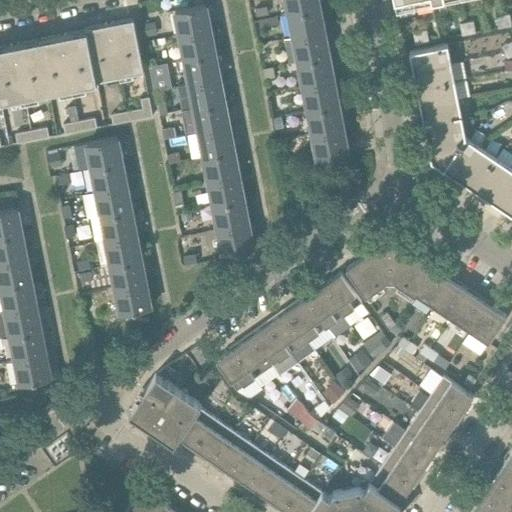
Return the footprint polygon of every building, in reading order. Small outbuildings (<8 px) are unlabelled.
[(286,0),(289,14),(319,8),(317,0),(286,0)] [(394,0),(396,9),(415,5),(413,0),(394,0)] [(445,0),(432,0),(433,2),(439,1),(442,16),(448,15),(445,0)] [(181,35),(210,29),(206,5),(176,11),(181,35)] [(294,38),(324,32),(319,8),(289,14),(294,38)] [(505,27),(511,26),(511,25),(510,14),(503,16),(505,27)] [(498,29),(505,27),(503,16),(497,17),(498,29)] [(119,77),(144,72),(133,19),(109,24),(119,77)] [(470,33),(477,32),(475,20),(468,21),(470,33)] [(463,34),(470,33),(468,21),(461,22),(463,34)] [(94,82),(119,77),(109,24),(84,29),(84,31),(94,82)] [(185,59),(215,54),(210,29),(181,35),(185,59)] [(423,43),(430,42),(428,30),(421,31),(423,43)] [(95,84),(94,82),(84,31),(62,35),(72,88),(95,84)] [(417,44),(423,43),(421,31),(415,32),(417,44)] [(298,60),(328,54),(324,32),(294,38),(298,60)] [(49,93),(72,88),(62,35),(38,40),(49,93)] [(26,98),(49,93),(38,40),(16,45),(26,98)] [(505,52),(511,48),(511,41),(502,46),(505,52)] [(413,69),(451,62),(447,44),(410,52),(413,69)] [(3,102),(26,98),(16,45),(0,47),(0,88),(2,100),(3,102)] [(190,84),(220,78),(215,54),(185,59),(190,84)] [(304,89),(334,83),(328,54),(298,60),(301,76),(270,81),(272,92),(304,87),(304,89)] [(417,88),(455,81),(451,62),(413,69),(417,88)] [(150,67),(155,91),(156,91),(164,89),(172,88),(167,63),(150,66),(150,67)] [(195,109),(225,103),(220,78),(190,84),(195,109)] [(420,106),(458,98),(455,81),(417,88),(420,106)] [(309,111),(338,105),(334,83),(304,89),(309,111)] [(129,121),(153,116),(149,97),(141,99),(143,108),(127,112),(129,121)] [(424,123),(462,116),(458,98),(420,106),(424,123)] [(200,133),(230,128),(225,103),(195,109),(184,111),(189,136),(200,133)] [(313,134),(343,128),(338,105),(309,111),(313,134)] [(114,124),(129,121),(127,112),(112,115),(114,124)] [(431,161),(444,169),(466,137),(462,116),(424,123),(431,161)] [(82,130),(97,127),(95,117),(80,121),(82,130)] [(66,134),(82,130),(80,121),(64,124),(66,134)] [(33,140),(49,137),(48,127),(32,130),(33,140)] [(205,157),(234,151),(230,128),(200,133),(205,157)] [(318,159),(348,153),(343,128),(313,134),(318,159)] [(17,143),(33,140),(32,130),(15,133),(17,143)] [(444,169),(459,180),(481,147),(466,137),(444,169)] [(87,144),(92,168),(122,162),(117,138),(87,144)] [(459,180),(474,190),(496,158),(481,147),(459,180)] [(209,180),(239,174),(234,151),(205,157),(209,180)] [(474,190),(490,200),(511,168),(496,158),(474,190)] [(92,168),(97,192),(127,186),(122,162),(92,168)] [(490,200),(505,210),(511,199),(511,168),(490,200)] [(214,205),(243,199),(239,174),(209,180),(214,205)] [(97,192),(102,216),(132,210),(127,186),(97,192)] [(218,227),(248,222),(243,199),(214,205),(218,227)] [(0,236),(22,232),(17,209),(0,211),(0,236)] [(102,216),(107,242),(137,236),(132,210),(102,216)] [(248,222),(218,227),(224,254),(253,248),(248,222)] [(0,262),(27,257),(22,232),(0,236),(0,262)] [(107,242),(112,266),(142,260),(137,236),(107,242)] [(403,286),(415,294),(434,267),(421,259),(395,241),(393,244),(390,244),(387,244),(385,241),(360,259),(346,269),(366,297),(380,287),(392,279),(403,286)] [(0,262),(0,280),(1,286),(31,280),(27,257),(0,262)] [(112,266),(116,289),(146,283),(142,260),(112,266)] [(415,294),(434,307),(452,279),(434,267),(415,294)] [(324,285),(345,314),(362,302),(341,272),(324,285)] [(434,307),(452,318),(470,291),(452,279),(434,307)] [(1,286),(6,310),(36,304),(31,280),(1,286)] [(146,283),(116,289),(121,314),(151,308),(146,283)] [(326,327),(345,314),(324,285),(305,297),(326,327)] [(452,318),(470,331),(488,304),(470,291),(452,318)] [(308,340),(326,327),(305,297),(287,310),(308,340)] [(6,310),(11,336),(41,330),(36,304),(6,310)] [(488,304),(470,331),(488,343),(507,316),(488,304)] [(290,353),(308,340),(287,310),(269,323),(290,353)] [(273,365),(290,353),(269,323),(251,335),(273,365)] [(11,336),(16,360),(46,354),(41,330),(11,336)] [(385,332),(369,340),(376,353),(392,345),(385,332)] [(255,378),(273,365),(251,335),(234,348),(255,378)] [(398,345),(406,350),(411,341),(403,336),(398,345)] [(411,341),(406,350),(413,354),(418,346),(411,341)] [(420,353),(426,357),(432,348),(425,343),(419,352),(420,353)] [(237,390),(255,378),(234,348),(216,360),(237,390)] [(434,362),(439,353),(432,348),(426,357),(434,362)] [(51,378),(46,354),(16,360),(21,384),(51,378)] [(373,376),(384,384),(391,373),(381,366),(373,376)] [(174,444),(179,437),(194,417),(202,405),(156,374),(129,413),(174,444)] [(464,382),(472,387),(477,380),(469,374),(464,382)] [(430,394),(460,415),(473,396),(443,375),(430,394)] [(448,432),(460,415),(430,394),(420,387),(411,400),(422,407),(418,412),(448,432)] [(179,437),(197,449),(219,417),(202,405),(194,417),(179,437)] [(436,450),(448,432),(418,412),(414,417),(406,429),(436,450)] [(197,449),(214,461),(236,429),(219,417),(197,449)] [(313,429),(320,434),(326,424),(319,419),(313,429)] [(424,467),(436,450),(406,429),(392,419),(380,436),(395,447),(424,467)] [(322,437),(329,441),(336,431),(329,427),(322,437)] [(214,461),(232,473),(253,441),(236,429),(214,461)] [(232,473),(249,485),(271,454),(253,441),(232,473)] [(383,464),(412,485),(424,467),(395,447),(383,464)] [(511,476),(511,451),(500,469),(511,476)] [(249,485),(267,497),(288,466),(271,454),(249,485)] [(399,503),(412,485),(383,464),(371,481),(399,503)] [(267,497),(285,509),(306,479),(288,466),(267,497)] [(511,501),(511,476),(500,469),(489,485),(511,501)] [(285,509),(288,511),(310,511),(327,490),(322,490),(306,479),(285,509)] [(400,511),(399,503),(371,481),(327,490),(310,511),(400,511)] [(487,511),(509,511),(511,509),(511,501),(489,485),(476,504),(487,511)] [(125,511),(150,511),(159,499),(142,487),(125,511)] [(150,511),(177,511),(159,499),(150,511)]
